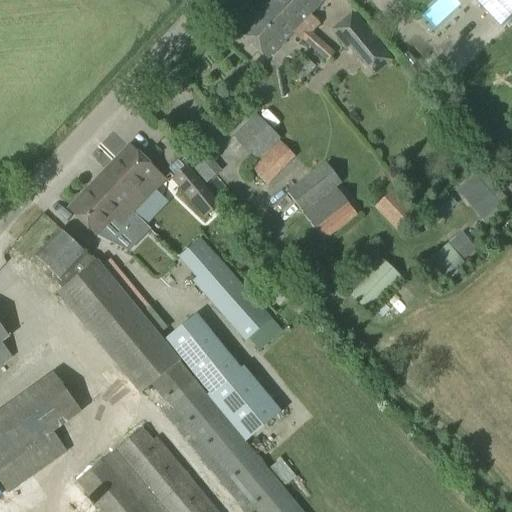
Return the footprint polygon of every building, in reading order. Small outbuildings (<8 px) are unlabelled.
[(255,10),(236,31),(267,59),(280,44),(320,5),(324,0),(267,0),(257,12),(255,10)] [(511,0),(475,0),(503,29),(511,20),(511,0)] [(393,59),(354,12),(330,31),(346,51),(351,46),(374,75),(393,59)] [(294,35),(326,64),(334,55),(311,34),(320,25),(310,17),(294,35)] [(305,59),(295,70),(298,72),(295,76),(301,81),(305,76),(307,78),(316,68),(305,59)] [(262,111),(269,128),(286,122),(279,104),(262,111)] [(295,157),(255,116),(233,138),(257,163),(251,169),(266,185),(295,157)] [(129,146),(105,171),(132,197),(124,206),(133,215),(165,181),(156,173),(143,160),(129,146)] [(209,157),(193,168),(205,184),(220,172),(209,157)] [(287,192),(303,213),(318,232),(324,227),(331,235),(352,219),(345,210),(331,192),(342,184),(326,162),(310,174),(287,192)] [(218,205),(186,167),(172,178),(205,216),(218,205)] [(105,171),(68,209),(96,236),(113,218),(138,242),(149,229),(145,226),(136,217),(133,215),(124,206),(132,197),(105,171)] [(485,223),(504,205),(474,173),(455,190),(485,223)] [(394,190),(374,207),(391,226),(411,208),(394,190)] [(433,224),(456,203),(447,193),(423,214),(433,224)] [(58,287),(60,290),(55,294),(138,396),(150,386),(243,499),(235,505),(241,511),(253,511),(254,511),(301,511),(207,398),(178,363),(97,261),(86,258),(88,256),(75,244),(60,230),(34,257),(48,271),(62,283),(58,287)] [(447,244),(423,265),(441,287),(466,266),(447,244)] [(196,282),(244,340),(248,337),(270,319),(221,260),(196,282)] [(383,262),(351,296),(371,315),(403,281),(383,262)] [(238,368),(196,315),(167,338),(211,394),(238,368)] [(5,340),(0,333),(0,367),(2,366),(13,359),(1,343),(5,340)] [(0,413),(0,484),(5,491),(63,453),(48,429),(75,411),(54,378),(0,413)] [(100,511),(208,511),(141,430),(115,452),(103,462),(77,484),(100,511)]
